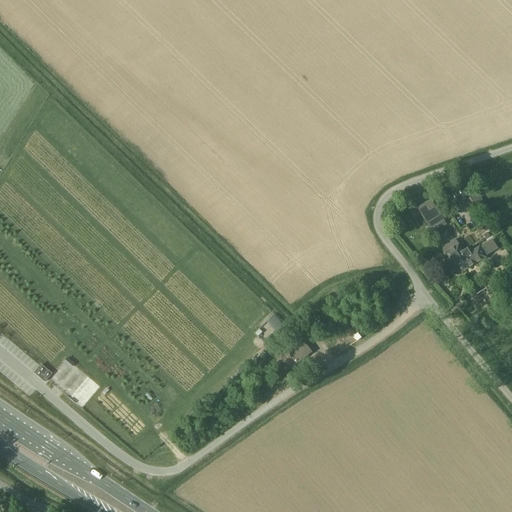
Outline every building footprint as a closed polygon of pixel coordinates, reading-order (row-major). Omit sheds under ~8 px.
[(430,230),(444,221),(432,202),(418,211),(430,230)] [(485,257),(479,248),(471,253),(468,249),(463,251),(459,245),(451,249),(449,246),(442,250),(453,267),(458,264),(462,272),(485,257)] [(511,294),(511,284),(501,293),(505,299),(511,294)] [(286,351),(296,365),(313,352),(303,339),(286,351)] [(44,382),(51,374),(40,365),(33,373),(44,382)]
